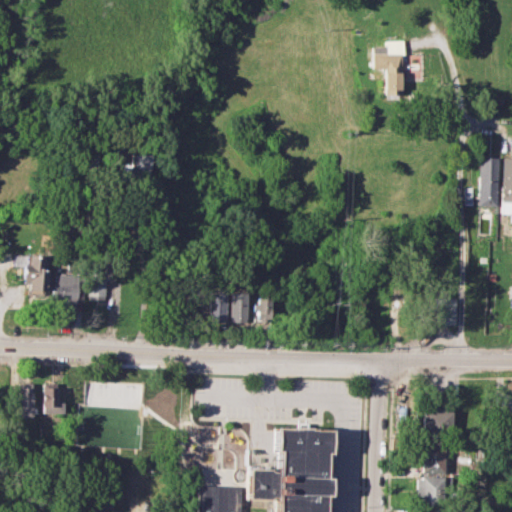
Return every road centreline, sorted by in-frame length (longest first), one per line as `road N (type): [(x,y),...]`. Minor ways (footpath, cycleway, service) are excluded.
road 1 (residential): [(0,347),(511,360)]
road 2 (residential): [(381,360),(374,511)]
